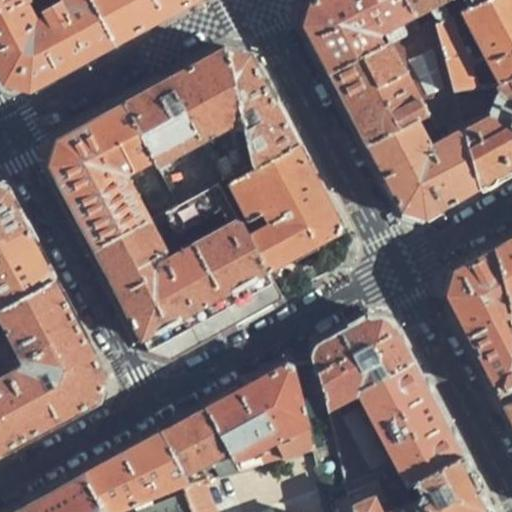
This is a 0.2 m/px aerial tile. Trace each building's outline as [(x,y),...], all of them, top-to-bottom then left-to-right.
[(0,0),(0,70),(5,81),(17,84),(26,86),(31,87),(113,42),(90,0),(0,0)] [(90,0),(113,42),(169,11),(189,0),(90,0)] [(329,72),(419,25),(405,0),(312,0),(310,2),(305,26),(317,50),(329,72)] [(432,18),(433,24),(451,15),(460,10),(480,0),(405,0),(419,25),(432,18)] [(511,0),(480,0),(460,10),(498,82),(511,75),(511,0)] [(433,24),(454,100),(480,89),(451,15),(433,24)] [(368,144),(454,100),(433,24),(432,18),(419,25),(329,72),(350,111),(368,144)] [(125,103),(181,203),(221,182),(255,164),(228,47),(180,73),(125,103)] [(253,55),(228,47),(255,164),(256,168),(300,144),(270,89),(253,55)] [(493,119),(464,133),(481,188),(511,171),(511,75),(498,82),(504,94),(493,119)] [(480,89),(454,100),(459,115),(468,112),(476,112),(478,112),(485,104),(482,94),(489,90),(487,86),(480,89)] [(459,115),(454,100),(368,144),(402,209),(426,218),(456,202),(481,188),(464,133),(463,131),(431,146),(424,136),(461,121),(459,115)] [(168,211),(181,203),(125,103),(57,140),(53,153),(50,166),(95,250),(157,216),(133,173),(145,167),(150,175),(155,174),(170,202),(165,205),(168,211)] [(300,144),(256,168),(232,181),(252,219),(264,212),(269,221),(250,232),(270,270),(345,229),(326,192),(300,144)] [(221,182),(181,203),(168,211),(157,216),(95,250),(120,300),(145,350),(172,359),(267,305),(283,296),(270,270),(250,232),(244,220),(160,266),(157,260),(171,252),(157,225),(172,218),(180,232),(232,206),(221,182)] [(0,308),(54,279),(7,188),(0,186),(0,308)] [(511,238),(495,248),(510,308),(511,307),(511,238)] [(511,400),(511,326),(505,330),(500,320),(510,308),(495,248),(453,271),(447,295),(476,352),(504,405),(511,400)] [(16,369),(0,377),(0,453),(66,417),(100,398),(105,376),(81,330),(54,279),(0,308),(0,320),(18,355),(12,360),(16,369)] [(375,485),(377,488),(405,479),(359,391),(414,362),(395,325),(371,317),(345,331),(317,347),(313,361),(346,494),(375,485)] [(405,479),(407,485),(463,458),(439,411),(414,362),(359,391),(405,479)] [(205,408),(239,472),(258,466),(253,455),(273,445),(280,459),(314,449),(293,366),(286,364),(245,386),(205,408)] [(182,420),(161,432),(187,487),(203,483),(239,472),(205,408),(182,420)] [(122,511),(169,491),(181,488),(187,487),(161,432),(121,454),(83,475),(103,511),(122,511)] [(405,488),(413,504),(416,511),(490,511),(481,494),(463,458),(407,485),(405,488)] [(287,468),(238,476),(242,499),(291,491),(287,468)] [(103,511),(83,475),(29,504),(14,511),(103,511)] [(181,488),(183,496),(190,511),(217,511),(203,483),(187,487),(181,488)] [(391,511),(377,488),(375,485),(346,494),(349,511),(416,511),(413,504),(391,511)] [(190,511),(183,496),(144,511),(190,511)]
